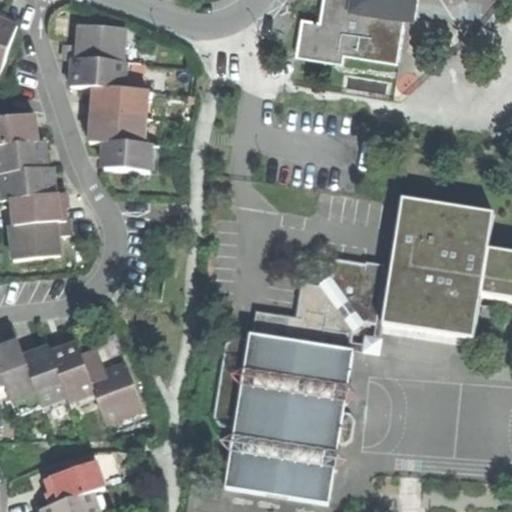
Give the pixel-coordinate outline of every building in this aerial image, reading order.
[(298,57),(344,65),(346,56),(399,65),(406,20),(415,22),(418,0),(324,0),(321,21),(304,19),(298,57)] [(0,62),(12,26),(0,21),(0,62)] [(124,65),(126,31),(80,28),(80,38),(79,48),(66,47),(65,61),(74,61),(124,65)] [(72,82),(72,89),(95,90),(125,92),(127,65),(124,65),(74,61),(72,82)] [(95,90),(95,99),(92,138),(92,144),(105,145),(145,148),(147,122),(148,94),(125,92),(95,90)] [(0,147),(34,144),(33,132),(32,117),(0,120),(0,147)] [(41,143),(34,144),(0,147),(0,174),(44,170),(42,154),(41,143)] [(106,164),(106,172),(151,175),(152,148),(145,148),(105,145),(104,157),(107,157),(106,164)] [(44,170),(0,174),(0,201),(9,201),(46,197),(45,183),(51,182),(50,175),(50,169),(44,170)] [(64,196),(64,195),(46,197),(9,201),(12,227),(63,222),(61,205),(60,196),(64,196)] [(482,298),(489,252),(495,216),(403,201),(389,291),(383,327),(434,335),(475,342),(482,298)] [(55,243),(54,237),(67,236),(66,222),(67,222),(66,221),(63,222),(12,227),(6,228),(10,262),(57,257),(55,247),(55,243)] [(511,255),(489,252),(482,298),(511,302),(511,255)] [(253,337),(348,352),(349,344),(352,344),(353,334),(366,324),(376,326),(382,290),(385,267),(367,264),(367,266),(335,261),(333,277),(319,287),(302,285),(297,320),(257,313),(253,337)] [(376,326),(374,338),(381,339),(383,327),(389,291),(382,290),(376,326)] [(348,352),(253,337),(251,336),(250,341),(235,339),(226,345),(215,418),(221,428),(236,430),(235,437),(232,437),(232,439),(234,439),(232,453),(230,453),(229,455),(232,456),(226,490),(329,507),(334,472),(337,473),(337,470),(335,470),(337,456),(339,456),(340,454),(337,454),(339,445),(345,446),(352,441),(355,422),(351,415),(344,414),(345,406),(347,406),(348,404),(345,404),(348,390),(350,390),(351,388),(348,387),(354,353),(348,352)] [(374,338),(365,336),(363,346),(362,354),(362,355),(381,358),(384,339),(381,339),(374,338)] [(16,339),(5,343),(0,344),(0,376),(2,382),(8,399),(34,389),(21,353),(16,339)] [(65,394),(67,399),(92,390),(79,353),(74,340),(62,344),(49,350),(65,394)] [(46,344),(36,348),(21,353),(34,389),(40,403),(65,394),(49,350),(46,344)] [(363,346),(352,344),(349,344),(348,352),(354,353),(362,354),(363,346)] [(124,360),(115,363),(104,368),(96,346),(79,353),(92,390),(104,420),(141,406),(124,360)] [(53,496),(55,502),(92,490),(105,486),(96,459),(46,476),(46,477),(53,475),(57,488),(51,490),(53,496)] [(43,511),(100,511),(92,490),(55,502),(42,507),(43,511)]
